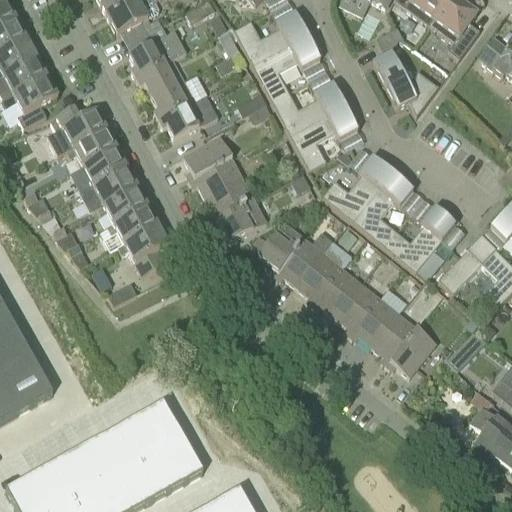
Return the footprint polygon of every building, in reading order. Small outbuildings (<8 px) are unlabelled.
[(93,0),(105,21),(142,0),(93,0)] [(142,0),(105,21),(116,42),(119,41),(140,29),(145,39),(160,31),(157,25),(149,30),(146,25),(157,20),(157,17),(155,10),(151,8),(160,3),(159,1),(158,0),(142,0)] [(264,0),(246,0),(255,11),(264,0)] [(352,0),(369,9),(370,7),(384,14),(391,0),(352,0)] [(432,28),(450,3),(446,0),(398,0),(393,7),(412,21),(428,33),(431,28),(432,28)] [(447,58),(458,66),(478,39),(468,31),(475,21),(450,3),(432,28),(431,28),(428,33),(452,51),(447,58)] [(207,7),(185,19),(183,20),(189,31),(214,19),(207,7)] [(0,34),(15,27),(5,8),(0,10),(0,34)] [(233,38),(252,73),(306,43),(294,20),(275,30),(279,37),(259,47),(250,29),(233,38)] [(15,27),(0,34),(0,59),(26,46),(16,28),(15,27)] [(232,48),(236,46),(231,35),(217,42),(228,62),(237,58),(232,48)] [(375,46),(381,58),(402,46),(396,35),(375,46)] [(160,46),(127,63),(134,76),(130,78),(135,87),(171,67),(184,59),(173,38),(160,46)] [(300,77),(319,67),(306,43),(252,73),(270,108),(287,99),(278,81),(297,71),(300,77)] [(0,80),(2,83),(36,65),(26,46),(0,59),(0,80)] [(477,66),(492,76),(502,84),(505,80),(511,85),(511,49),(507,57),(492,46),(477,66)] [(244,72),(237,58),(228,62),(236,77),(244,72)] [(415,124),(437,94),(436,93),(436,94),(416,79),(413,88),(405,88),(390,59),(371,69),(396,116),(408,110),(415,124)] [(2,83),(0,84),(0,105),(1,108),(46,84),(36,65),(2,83)] [(182,88),(171,67),(135,87),(139,95),(143,93),(150,105),(182,88)] [(182,88),(150,105),(157,118),(153,120),(157,129),(205,103),(207,102),(195,81),(182,88)] [(1,108),(0,108),(0,110),(3,116),(16,109),(23,122),(16,126),(18,129),(22,136),(45,124),(40,113),(57,104),(46,84),(1,108)] [(297,117),(287,99),(270,108),(289,143),(344,114),(331,90),(313,100),(316,107),(297,117)] [(259,100),(235,113),(241,125),(249,120),(262,113),(265,112),(259,100)] [(173,148),(217,124),(205,103),(157,129),(162,138),(166,135),(173,148)] [(262,113),(249,120),(253,128),(266,121),(262,113)] [(334,141),(338,148),(356,138),(344,114),(289,143),(308,179),(325,170),(315,152),(334,141)] [(78,127),(72,115),(49,128),(54,139),(46,143),(57,163),(65,159),(105,137),(95,118),(78,127)] [(75,163),(81,175),(82,175),(116,157),(105,137),(65,159),(69,166),(75,163)] [(219,144),(182,164),(190,178),(185,181),(188,188),(230,166),(219,144)] [(290,159),(284,147),(272,153),(278,165),(290,159)] [(82,175),(81,175),(69,181),(79,201),(126,175),(116,157),(82,175)] [(351,168),(346,158),(344,159),(335,164),(347,173),(351,168)] [(298,174),(292,162),(281,168),(288,180),(298,174)] [(334,189),(321,204),(352,229),(391,181),(370,164),(357,180),(360,183),(347,200),(337,192),(337,191),(334,189)] [(230,166),(188,188),(192,195),(197,192),(204,207),(242,187),(230,166)] [(8,189),(18,184),(12,172),(0,178),(0,184),(6,191),(8,189)] [(79,201),(78,201),(88,220),(96,216),(136,195),(126,175),(79,201)] [(398,214),(412,198),(391,181),(352,229),(383,254),(395,239),(379,226),(393,210),(398,214)] [(303,182),(291,188),(298,200),(309,193),(303,182)] [(12,196),(22,191),(18,184),(8,189),(12,196)] [(211,230),(253,208),(242,187),(204,207),(212,221),(207,223),(211,230)] [(113,232),(147,214),(136,195),(96,216),(100,223),(106,220),(113,232)] [(34,200),(23,206),(27,213),(36,224),(37,223),(48,217),(41,204),(37,206),(34,200)] [(265,231),(253,208),(211,230),(217,242),(222,239),(228,251),(265,231)] [(157,233),(147,214),(113,232),(106,236),(110,243),(117,239),(123,251),(157,233)] [(395,239),(383,254),(414,280),(433,257),(454,232),(432,214),(419,231),(422,234),(409,250),(395,239)] [(511,219),(508,215),(489,234),(504,249),(510,244),(511,246),(511,272),(511,274),(511,219)] [(48,217),(37,223),(41,230),(52,225),(48,217)] [(259,244),(249,256),(257,262),(256,263),(266,271),(263,275),(274,284),(304,247),(283,230),(267,250),(259,244)] [(128,258),(134,270),(133,271),(140,286),(165,273),(157,258),(167,253),(157,233),(123,251),(117,255),(120,262),(128,258)] [(54,247),(64,259),(67,257),(76,252),(69,239),(65,241),(62,235),(58,237),(58,236),(52,240),(56,247),(54,247)] [(336,249),(346,257),(357,244),(346,236),(336,249)] [(283,284),(295,295),(322,261),(331,249),(320,240),(311,252),(304,247),(274,284),(280,288),(283,284)] [(480,243),(465,258),(466,258),(437,287),(452,302),(456,297),(469,284),(485,300),(481,303),(495,317),(505,307),(511,299),(511,274),(480,243)] [(76,252),(67,257),(70,264),(80,259),(76,252)] [(414,280),(426,288),(444,267),(433,257),(414,280)] [(322,261),(295,295),(308,305),(305,309),(311,313),(341,276),(322,261)] [(341,276),(311,313),(317,318),(320,314),(333,324),(360,291),(341,276)] [(136,301),(136,300),(130,290),(107,302),(113,313),(136,301)] [(415,299),(418,295),(412,290),(409,294),(415,299)] [(342,339),(348,343),(378,306),(377,305),(367,297),(360,291),(333,324),(346,334),(342,339)] [(358,344),(370,354),(397,321),(385,312),(378,306),(348,343),(354,348),(358,344)] [(0,309),(0,430),(52,401),(0,309)] [(397,321),(370,354),(383,364),(380,368),(386,373),(416,336),(397,321)] [(470,326),(464,333),(471,338),(477,331),(470,326)] [(474,339),(486,349),(496,338),(484,327),(474,339)] [(416,336),(386,373),(392,378),(395,374),(408,384),(421,368),(435,351),(416,336)] [(451,361),(444,367),(456,379),(462,372),(451,361)] [(511,370),(499,387),(511,397),(511,370)] [(504,433),(484,418),(490,411),(476,399),(468,409),(479,417),(468,431),(481,441),(475,448),(511,476),(511,439),(504,433)] [(145,511),(202,480),(162,409),(4,498),(11,511),(145,511)] [(246,511),(238,497),(210,511),(246,511)]
